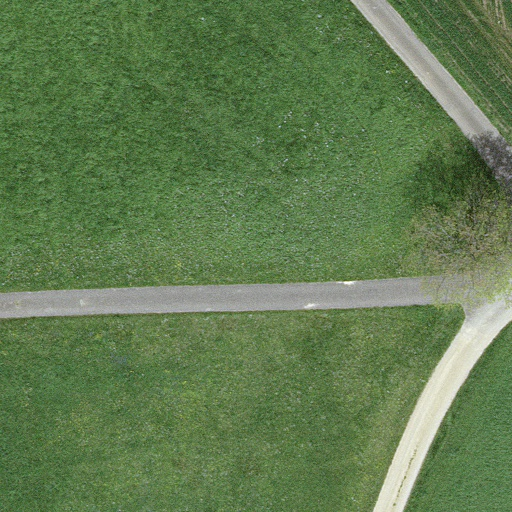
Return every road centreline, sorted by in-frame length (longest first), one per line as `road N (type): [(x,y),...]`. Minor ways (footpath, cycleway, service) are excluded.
road 1 (track): [(511,279),(0,303)]
road 2 (track): [(511,290),(466,349),(391,511)]
road 3 (track): [(511,177),(360,0)]
